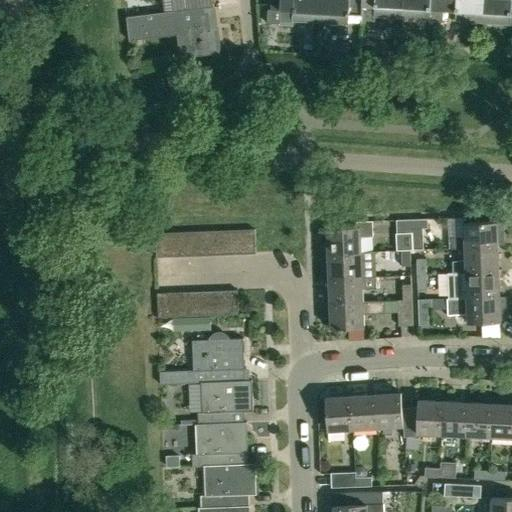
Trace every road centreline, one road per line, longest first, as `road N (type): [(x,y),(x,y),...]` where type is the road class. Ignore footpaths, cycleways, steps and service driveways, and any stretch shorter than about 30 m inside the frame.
road 1 (unclassified): [(511,171),(60,137),(0,146)]
road 2 (residential): [(302,511),(297,385),(306,367),(511,357)]
